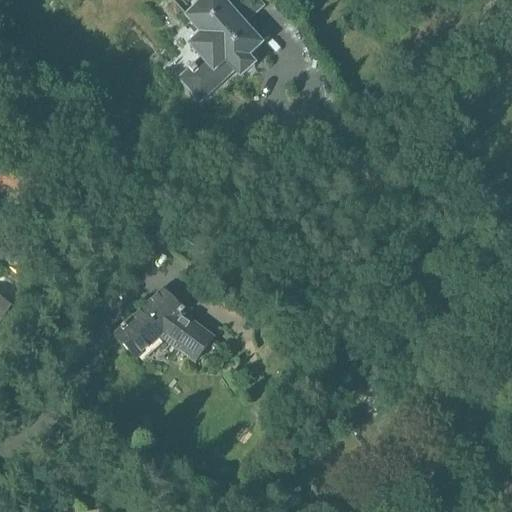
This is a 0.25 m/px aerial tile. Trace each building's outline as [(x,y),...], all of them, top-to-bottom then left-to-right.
[(190,73),(182,81),(200,100),(234,69),(240,76),(251,66),(245,59),(259,46),(240,26),(260,8),(252,0),(228,0),(222,6),(216,0),(211,0),(189,20),(204,37),(193,47),(204,60),(195,69),(193,67),(189,71),(190,73)] [(455,130),(447,135),(454,146),(462,140),(455,130)] [(0,192),(4,186),(28,201),(43,177),(8,156),(0,169),(0,192)] [(162,296),(115,340),(127,353),(135,361),(144,353),(159,339),(178,353),(194,365),(203,353),(211,343),(180,320),(183,318),(162,296)] [(253,304),(246,316),(258,323),(265,312),(253,304)]
